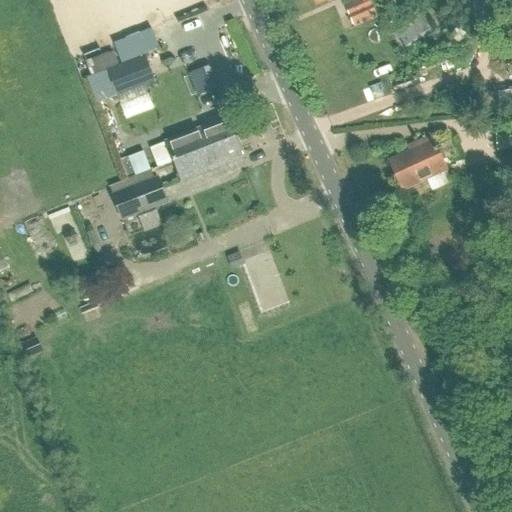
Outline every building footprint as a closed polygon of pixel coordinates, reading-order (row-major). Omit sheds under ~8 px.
[(370,2),(347,12),(354,27),(377,17),(370,2)] [(108,70),(118,96),(155,81),(145,55),(108,70)] [(173,162),(234,138),(228,122),(214,127),(213,123),(166,142),(173,162)] [(511,148),(511,124),(495,126),(497,150),(511,148)] [(445,170),(430,137),(415,144),(416,148),(387,163),(400,191),(445,170)] [(234,138),(173,162),(180,182),(242,158),(234,138)] [(157,177),(112,193),(122,220),(167,203),(157,177)]
